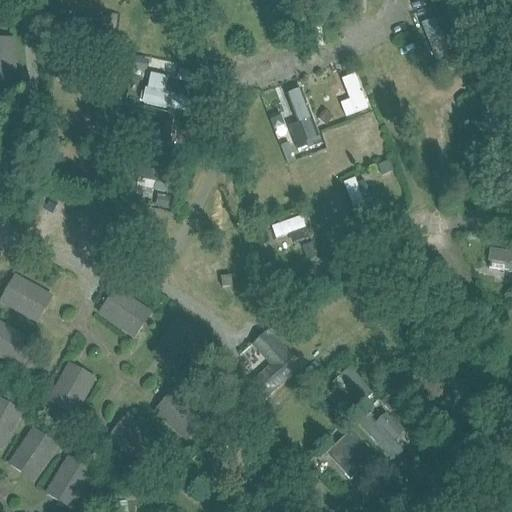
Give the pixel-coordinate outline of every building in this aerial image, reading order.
[(443,6),(446,15),(456,12),(453,3),(443,6)] [(440,74),(453,69),(434,20),(421,26),(440,74)] [(106,21),(66,22),(66,35),(106,34),(106,21)] [(0,39),(0,84),(17,83),(14,39),(0,39)] [(58,58),(69,59),(71,48),(60,47),(58,58)] [(136,57),(133,72),(142,73),(143,71),(147,72),(149,62),(145,62),(145,59),(136,57)] [(54,70),(66,72),(68,62),(57,59),(54,70)] [(147,91),(145,90),(142,105),(187,115),(190,100),(165,95),(168,79),(151,75),(147,91)] [(355,76),(342,81),(349,101),(340,105),(345,118),(368,110),(355,76)] [(301,91),(286,96),(298,126),(290,129),(299,152),(306,148),(307,152),(322,147),(301,91)] [(511,111),(497,94),(483,102),(499,122),(494,125),(502,135),(511,126),(511,111)] [(324,111),(317,120),(326,128),(334,119),(324,111)] [(136,125),(142,127),(140,139),(169,144),(174,120),(139,113),(136,125)] [(351,127),(326,137),(338,168),(349,163),(346,154),(359,149),(351,127)] [(280,148),(288,165),(297,162),(289,144),(280,148)] [(177,151),(174,164),(186,166),(188,154),(177,151)] [(172,175),(138,167),(135,180),(155,184),(153,192),(168,195),(172,175)] [(382,168),(379,176),(387,180),(391,172),(382,168)] [(282,173),(253,184),(256,191),(257,195),(264,192),(265,192),(265,193),(266,196),(276,193),(274,188),(289,182),(285,172),(282,173)] [(367,211),(362,198),(370,195),(365,182),(356,185),(354,180),(343,185),(355,215),(367,211)] [(155,208),(169,210),(170,198),(157,196),(155,208)] [(161,216),(124,210),(121,224),(158,231),(161,216)] [(166,216),(160,229),(172,234),(178,221),(166,216)] [(309,239),(301,218),(271,229),(276,241),(289,236),(292,246),(309,239)] [(303,248),(306,259),(317,255),(314,244),(303,248)] [(511,254),(490,250),(486,271),(511,274),(511,254)] [(0,300),(0,305),(38,325),(53,296),(14,275),(0,300)] [(231,276),(222,278),(223,288),(233,287),(231,276)] [(98,315),(134,340),(152,314),(117,289),(98,315)] [(503,298),(511,305),(511,304),(511,289),(503,298)] [(175,319),(150,354),(175,372),(200,337),(175,319)] [(0,360),(21,372),(37,344),(0,322),(0,360)] [(302,369),(268,331),(251,347),(270,367),(249,386),(265,403),(302,369)] [(74,418),(96,380),(68,364),(46,402),(74,418)] [(350,369),(339,378),(362,405),(373,396),(350,369)] [(152,414),(186,443),(208,418),(174,389),(152,414)] [(390,389),(378,401),(384,408),(397,396),(390,389)] [(0,400),(0,449),(2,451),(23,413),(0,400)] [(338,416),(344,423),(354,414),(348,407),(338,416)] [(107,439),(141,467),(162,442),(128,414),(107,439)] [(392,464),(402,455),(392,444),(403,434),(386,416),(376,425),(368,415),(358,424),(392,464)] [(325,431),(331,439),(341,431),(335,423),(325,431)] [(377,456),(363,441),(352,431),(351,431),(347,427),(341,433),(345,437),(327,455),(345,474),(351,481),(363,469),(377,456)] [(32,429),(8,465),(34,483),(58,446),(32,429)] [(67,457),(45,495),(73,511),(95,474),(67,457)] [(114,504),(114,511),(125,511),(125,503),(114,504)]
